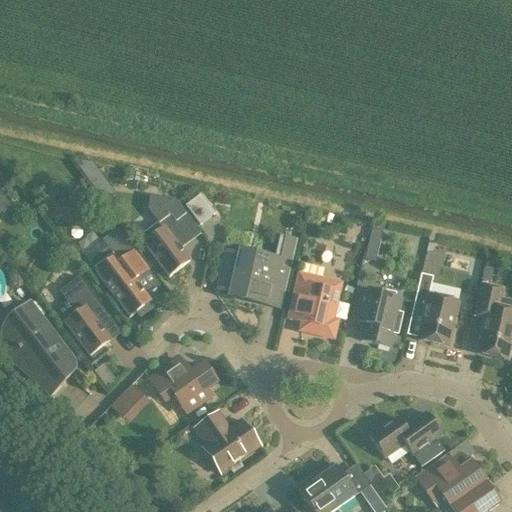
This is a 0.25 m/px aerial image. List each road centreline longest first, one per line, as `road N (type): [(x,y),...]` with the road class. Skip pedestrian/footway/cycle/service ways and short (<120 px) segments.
road 1 (track): [(128,511),(0,392)]
road 2 (residential): [(511,454),(473,395),(416,384),(378,389)]
road 3 (residential): [(252,378),(207,311),(147,353)]
road 4 (residential): [(378,389),(310,367),(252,378)]
road 5 (residential): [(298,442),(198,511)]
